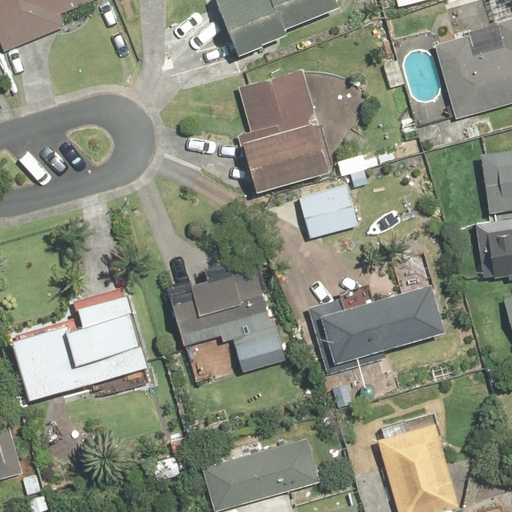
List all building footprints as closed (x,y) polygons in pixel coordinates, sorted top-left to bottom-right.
[(0,0),(0,50),(1,52),(63,26),(59,15),(94,0),(0,0)] [(204,0),(228,59),(282,38),(279,31),(333,9),(331,4),(339,1),(338,0),(204,0)] [(431,45),(453,120),(511,102),(511,17),(492,23),(499,46),(469,55),(464,36),(431,45)] [(322,173),(321,167),(326,165),(299,69),(234,86),(247,132),(231,136),(247,195),(322,173)] [(474,119),(423,135),(429,154),(480,139),(474,119)] [(511,149),(474,155),(483,215),(511,210),(511,149)] [(335,161),(339,178),(348,176),(351,191),(370,187),(362,154),(335,161)] [(295,199),(306,239),(354,226),(343,186),(295,199)] [(511,217),(471,223),(479,280),(511,274),(511,217)] [(170,280),(185,334),(224,324),(226,332),(236,329),(246,364),(285,353),(256,248),(205,262),(207,269),(170,280)] [(425,285),(313,317),(328,366),(439,334),(425,285)] [(4,337),(22,402),(143,368),(121,288),(67,303),(72,318),(4,337)] [(346,383),(326,390),(333,414),(354,407),(346,383)] [(5,418),(0,419),(0,479),(20,474),(5,418)] [(429,424),(372,441),(393,511),(448,511),(448,510),(454,508),(429,424)] [(306,438),(199,468),(210,511),(214,511),(319,483),(306,438)]
